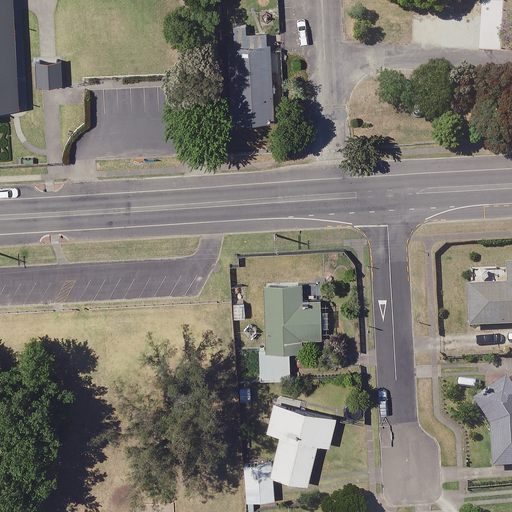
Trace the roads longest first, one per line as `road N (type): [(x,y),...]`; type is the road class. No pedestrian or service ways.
road 1 (tertiary): [(0,223),(213,213),(385,193)]
road 2 (residential): [(385,193),(398,421),(410,472)]
road 3 (tertiary): [(385,193),(511,186)]
